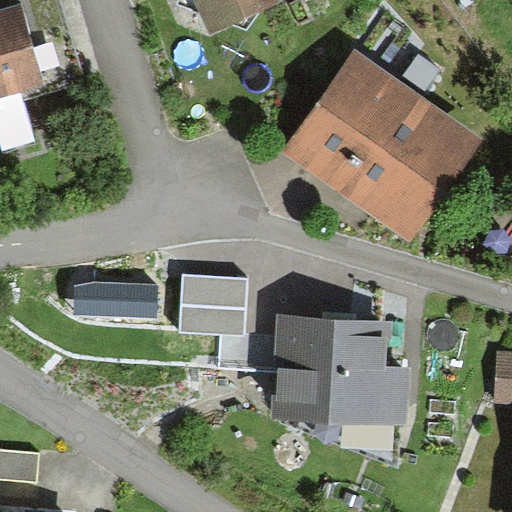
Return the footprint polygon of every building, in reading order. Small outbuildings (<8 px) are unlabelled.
[(0,0),(0,87),(24,80),(8,32),(29,26),(20,0),(0,0)] [(473,126),(357,46),(290,143),(407,223),(473,126)] [(228,265),(171,264),(171,328),(228,328),(228,265)] [(330,313),(281,310),(274,400),(395,408),(398,364),(374,363),(378,317),(330,313)] [(511,349),(490,349),(490,405),(511,405),(511,349)] [(5,482),(31,482),(30,442),(0,442),(0,475),(5,475),(5,482)]
